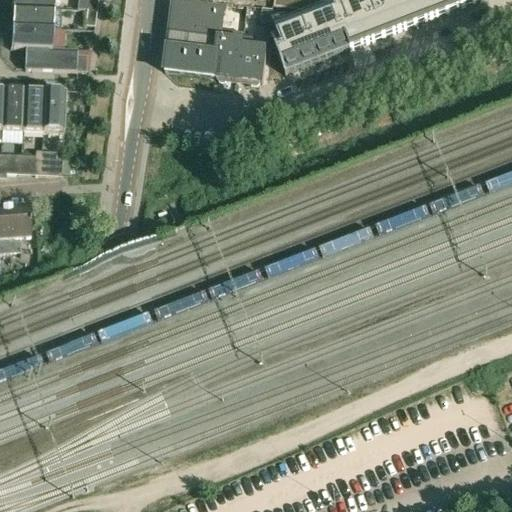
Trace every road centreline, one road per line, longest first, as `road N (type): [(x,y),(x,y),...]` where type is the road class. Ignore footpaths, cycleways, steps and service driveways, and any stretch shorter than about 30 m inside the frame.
road 1 (tertiary): [(78,511),(136,108)]
road 2 (residential): [(502,24),(264,121),(136,108)]
